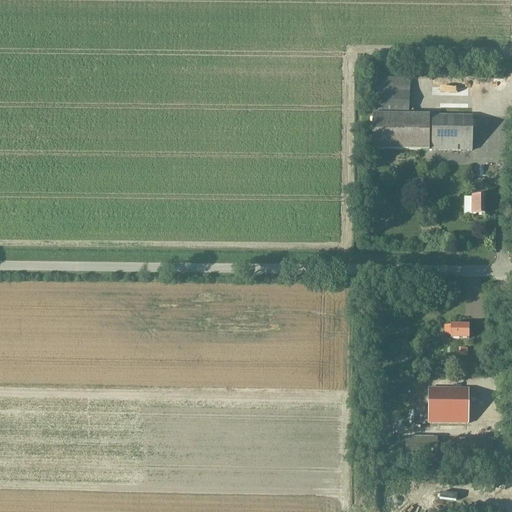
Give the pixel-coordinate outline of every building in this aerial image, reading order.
[(409,92),(409,79),(376,77),(375,113),(409,115),(410,92),(409,92)] [(472,117),(432,116),(372,115),(371,150),(471,152),(472,117)] [(484,198),(484,192),(475,192),(474,198),(471,198),(471,216),(484,216),(484,198)] [(469,339),(469,326),(451,326),(444,326),(444,336),(450,336),(450,339),(469,339)] [(406,401),(406,388),(386,388),(386,401),(406,401)] [(468,424),(468,389),(429,389),(428,423),(468,424)] [(437,463),(437,438),(405,438),(404,462),(437,463)] [(491,460),(491,440),(450,440),(450,465),(481,465),(481,470),(489,470),(489,459),(491,460)]
